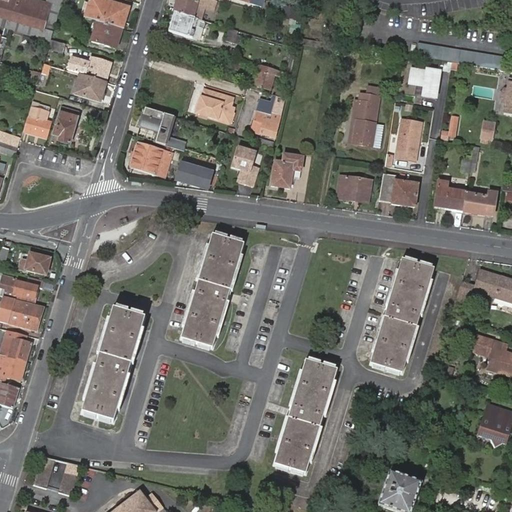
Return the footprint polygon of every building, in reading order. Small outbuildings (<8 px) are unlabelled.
[(52,1),(47,0),(46,0),(45,5),(28,0),(7,0),(7,2),(11,3),(10,6),(0,2),(0,28),(51,43),(51,41),(59,14),(61,10),(59,10),(50,7),(52,1)] [(62,0),(47,0),(52,1),(50,7),(59,10),(62,0)] [(124,24),(128,10),(124,9),(92,0),(91,0),(85,21),(96,24),(122,31),(124,24)] [(175,5),(173,13),(197,20),(200,21),(203,10),(207,11),(209,5),(214,6),(216,2),(208,0),(181,0),(180,7),(175,5)] [(296,22),(300,10),(286,6),(283,18),(296,22)] [(197,20),(173,13),(167,32),(191,39),(197,20)] [(197,20),(191,39),(196,40),(202,22),(200,21),(197,20)] [(116,51),(122,31),(96,24),(91,44),(116,51)] [(237,32),(228,29),(224,42),(234,45),(237,32)] [(64,55),(66,46),(51,41),(51,43),(48,50),(64,55)] [(502,57),(416,43),(414,57),(500,71),(502,57)] [(85,78),(107,84),(112,66),(91,59),(85,78)] [(425,68),(410,66),(408,81),(422,83),(421,93),(434,95),(438,68),(425,66),(425,68)] [(288,74),(267,67),(260,89),(269,92),(270,89),(276,91),(280,77),(287,79),(288,74)] [(101,103),(107,84),(85,78),(80,76),(74,95),(101,103)] [(511,79),(507,78),(504,94),(500,93),(497,95),(497,98),(498,101),(499,101),(503,102),(501,114),(511,116),(511,79)] [(209,113),(208,116),(230,122),(231,116),(234,117),(235,112),(233,111),(234,106),(232,105),(234,98),(206,89),(204,97),(203,101),(199,100),(196,109),(209,113)] [(284,99),(274,95),(272,103),(264,101),(263,107),(273,110),(273,113),(275,114),(275,116),(280,117),(284,99)] [(366,147),(373,104),(374,97),(358,95),(357,102),(353,101),(350,121),(355,122),(351,145),(366,147)] [(23,133),(48,140),(52,125),(45,123),(50,109),(32,103),(23,133)] [(377,105),(373,104),(366,147),(370,148),(377,105)] [(62,108),(54,136),(60,138),(59,143),(70,146),(78,119),(71,117),(73,111),(62,108)] [(171,116),(145,108),(144,109),(139,128),(153,132),(152,137),(150,141),(162,145),(164,141),(165,136),(171,117),(171,116)] [(280,117),(275,116),(265,113),(264,119),(257,116),(253,130),(275,137),(280,117)] [(450,116),(446,135),(453,137),(457,117),(450,116)] [(420,120),(401,117),(395,156),(415,159),(420,120)] [(346,144),(351,145),(355,122),(350,121),(346,144)] [(491,141),(493,125),(481,123),(479,140),(491,141)] [(0,142),(17,148),(20,138),(0,132),(0,142)] [(162,145),(183,151),(185,142),(165,136),(164,141),(162,145)] [(250,140),(266,145),(267,141),(251,136),(250,140)] [(172,154),(137,143),(130,166),(162,176),(165,177),(168,164),(172,154)] [(231,166),(256,174),(258,168),(252,166),(256,153),(237,147),(231,166)] [(288,190),(290,176),(292,163),(300,164),(301,158),(281,155),(280,163),(274,162),(270,186),(288,190)] [(292,163),(290,176),(298,177),(300,164),(292,163)] [(252,187),(256,174),(231,166),(231,167),(240,170),(248,173),(244,185),(252,187)] [(237,182),(244,185),(248,173),(240,170),(237,182)] [(392,201),(415,204),(418,181),(395,178),(396,173),(383,171),(382,176),(378,199),(392,201)] [(335,197),(354,199),(355,194),(358,194),(358,196),(359,196),(362,177),(339,174),(335,197)] [(362,177),(359,196),(369,198),(371,178),(362,177)] [(444,206),(462,209),(466,187),(447,184),(448,180),(437,178),(434,202),(445,204),(444,206)] [(466,187),(462,209),(485,212),(486,210),(493,211),(496,188),(487,187),(486,192),(468,190),(469,184),(466,184),(466,187)] [(211,349),(242,244),(210,235),(178,339),(211,349)] [(9,250),(1,248),(0,253),(0,264),(5,265),(9,250)] [(25,271),(44,276),(48,261),(29,256),(27,262),(23,261),(21,270),(25,271)] [(401,371),(433,266),(401,257),(369,362),(401,371)] [(511,279),(477,268),(472,284),(459,280),(453,297),(458,298),(460,295),(468,297),(471,289),(511,301),(511,279)] [(43,291),(45,282),(28,278),(26,287),(17,284),(17,281),(1,277),(0,282),(0,291),(4,292),(3,297),(32,305),(37,289),(43,291)] [(0,307),(0,322),(7,325),(13,302),(2,299),(0,307)] [(13,302),(7,325),(35,333),(41,310),(13,302)] [(112,308),(108,320),(140,330),(144,318),(112,308)] [(108,320),(98,354),(131,364),(140,330),(108,320)] [(511,352),(506,351),(508,344),(477,334),(472,349),(489,355),(485,367),(511,375),(511,352)] [(1,357),(25,364),(30,345),(6,338),(1,357)] [(98,354),(95,367),(127,376),(131,364),(98,354)] [(0,381),(1,382),(4,383),(5,379),(20,382),(25,364),(1,357),(0,356),(0,381)] [(305,357),(274,462),(306,471),(337,367),(305,357)] [(450,369),(439,366),(436,374),(447,378),(450,369)] [(95,367),(85,400),(117,410),(127,376),(95,367)] [(0,384),(1,382),(0,381),(0,406),(12,410),(19,390),(0,384)] [(117,410),(85,400),(81,413),(113,422),(117,410)] [(505,443),(511,418),(511,412),(487,404),(477,435),(489,439),(493,448),(505,443)] [(55,460),(42,457),(40,465),(52,468),(55,460)] [(81,467),(68,464),(65,472),(78,476),(81,467)] [(52,468),(40,465),(38,472),(50,476),(52,468)] [(50,476),(38,472),(35,479),(48,483),(50,476)] [(78,476),(65,472),(63,479),(76,483),(78,476)] [(410,511),(419,484),(388,475),(378,507),(392,511),(410,511)] [(48,483),(35,479),(33,486),(46,490),(48,483)] [(76,483),(63,479),(61,487),(74,490),(76,483)] [(74,490),(61,487),(59,494),(72,498),(74,490)] [(158,511),(163,508),(152,495),(146,500),(140,492),(113,511),(158,511)]
